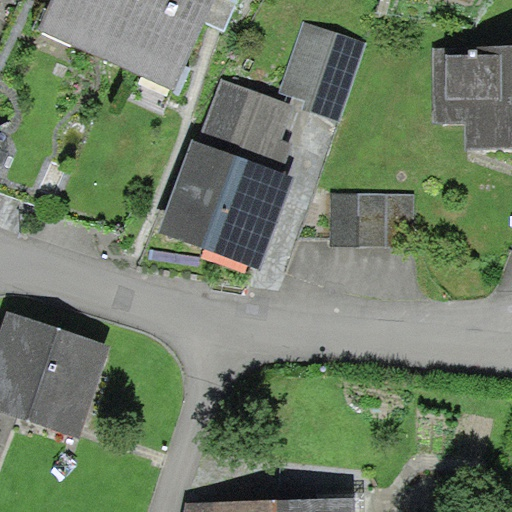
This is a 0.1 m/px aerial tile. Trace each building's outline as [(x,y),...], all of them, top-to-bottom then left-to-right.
[(103,62),(104,63),(132,0),(51,0),(49,7),(43,4),(32,30),(36,31),(42,27),(51,9),(81,23),(75,36),(108,51),(103,62)] [(132,0),(104,63),(105,63),(110,52),(174,80),(172,89),(174,92),(177,95),(189,69),(183,67),(212,0),(231,0),(235,1),(235,0),(132,0)] [(341,116),(364,48),(307,28),(287,87),(315,96),(311,106),(341,116)] [(451,58),(451,99),(439,99),(439,119),(477,119),(477,142),(511,141),(511,57),(477,58),(476,52),(469,52),(469,58),(451,58)] [(225,86),(169,226),(254,258),(268,221),(258,217),(281,154),(267,148),(282,108),(225,86)] [(0,188),(35,202),(53,208),(70,164),(0,132),(0,188)] [(75,166),(70,164),(53,208),(123,230),(136,202),(75,166)] [(329,247),(357,247),(358,193),(330,193),(329,247)] [(414,194),(358,193),(357,247),(413,248),(414,194)] [(0,326),(0,397),(59,417),(76,367),(90,372),(96,353),(13,325),(11,330),(0,326)] [(277,511),(315,511),(315,489),(277,490),(277,511)]
